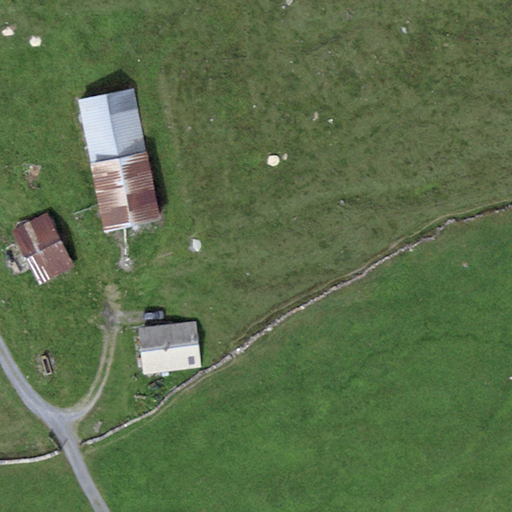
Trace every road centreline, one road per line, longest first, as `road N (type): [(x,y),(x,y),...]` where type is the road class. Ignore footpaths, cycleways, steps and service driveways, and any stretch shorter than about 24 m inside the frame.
road 1 (track): [(0,350),(71,446),(102,511)]
road 2 (track): [(57,430),(83,408),(100,378),(113,270)]
